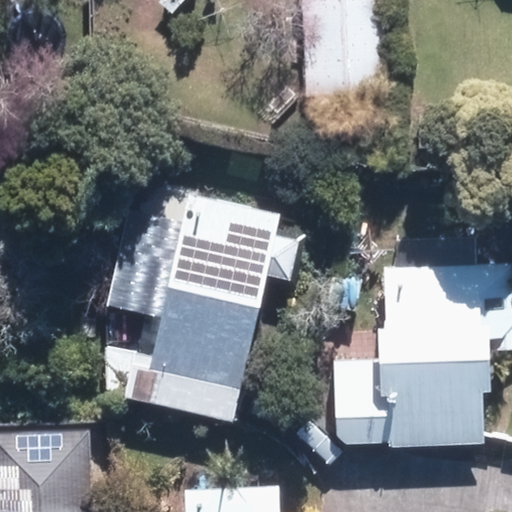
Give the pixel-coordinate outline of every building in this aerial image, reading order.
[(391,0),(309,0),(312,90),(394,88),(391,0)] [(289,203),(200,185),(190,259),(166,351),(144,345),(134,383),(246,413),(281,283),(289,203)] [(485,257),(395,260),(398,353),(351,355),(354,429),(401,427),(402,437),(492,433),(500,340),(485,257)] [(99,511),(97,423),(0,426),(0,453),(2,511),(99,511)] [(295,511),(289,476),(200,482),(204,511),(295,511)]
